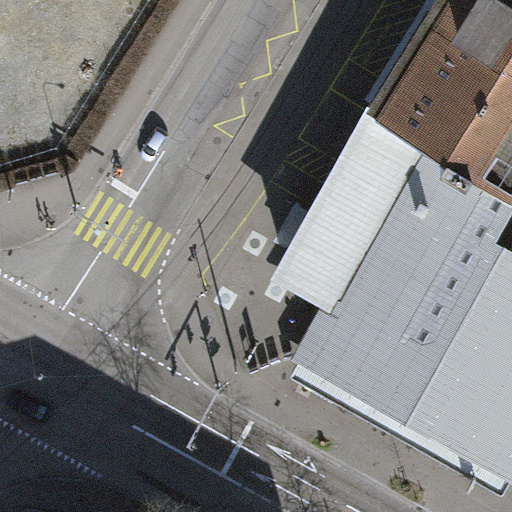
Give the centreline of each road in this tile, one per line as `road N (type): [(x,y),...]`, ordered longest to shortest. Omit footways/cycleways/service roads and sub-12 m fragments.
road 1 (unclassified): [(18,362),(263,0)]
road 2 (tertiary): [(18,362),(282,511)]
